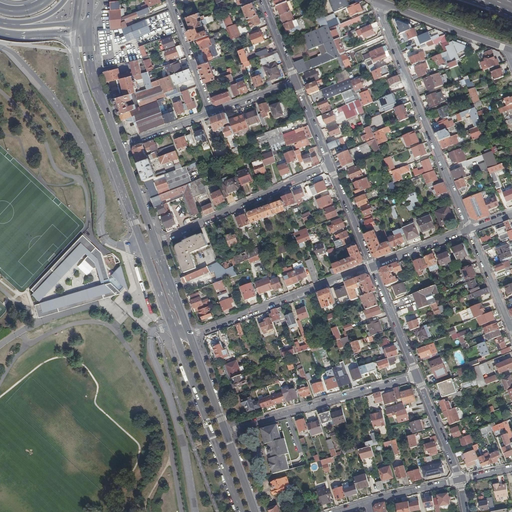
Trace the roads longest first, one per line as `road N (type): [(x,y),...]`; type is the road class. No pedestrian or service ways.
road 1 (residential): [(469,229),(375,0)]
road 2 (secondary): [(76,34),(83,85),(143,247)]
road 3 (residential): [(417,375),(225,431)]
road 4 (residential): [(189,334),(372,266)]
road 5 (secondary): [(173,331),(240,511)]
road 6 (residential): [(330,165),(156,242)]
road 7 (residential): [(375,0),(511,51)]
road 8 (residential): [(169,0),(210,113)]
